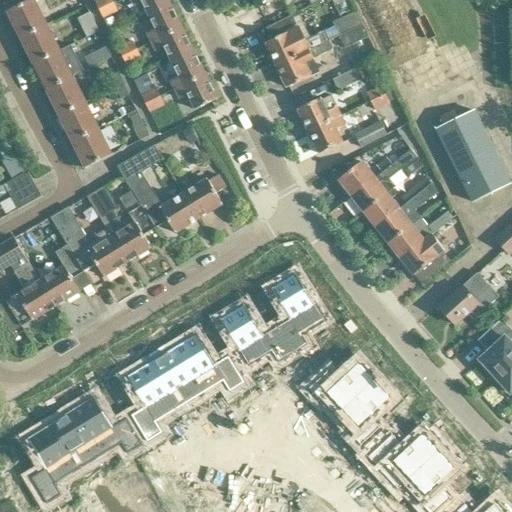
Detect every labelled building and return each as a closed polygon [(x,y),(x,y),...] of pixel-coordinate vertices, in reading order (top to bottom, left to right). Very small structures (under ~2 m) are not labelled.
[(30,0),(7,12),(20,38),(47,25),(34,0),(30,0)] [(114,3),(112,0),(97,0),(96,1),(100,10),(114,3)] [(170,4),(168,0),(129,0),(131,4),(138,0),(140,0),(147,15),(170,4)] [(118,12),(114,3),(100,10),(104,18),(118,12)] [(182,27),(170,4),(147,15),(155,30),(146,34),(150,43),(182,27)] [(363,24),(356,11),(333,23),(339,36),(363,24)] [(79,18),(88,38),(99,33),(89,13),(79,18)] [(273,40),(265,43),(276,65),(329,40),(324,32),(305,41),(292,16),(267,28),(273,40)] [(369,38),(363,24),(339,36),(345,49),(369,38)] [(60,51),(47,25),(20,38),(33,64),(60,51)] [(193,51),(182,27),(150,43),(155,51),(163,47),(171,62),(193,51)] [(314,59),(333,50),(329,40),(276,65),(287,88),(309,77),(321,72),(314,59)] [(119,48),(123,57),(137,50),(133,41),(119,48)] [(72,45),(60,51),(33,64),(46,90),(72,77),(84,71),(72,45)] [(106,47),(96,52),(98,57),(101,63),(111,58),(108,52),(106,47)] [(142,59),(137,50),(123,57),(128,66),(142,59)] [(205,74),(193,51),(171,62),(178,77),(170,81),(174,90),(205,74)] [(110,89),(124,82),(115,65),(102,72),(110,89)] [(359,81),(353,70),(332,80),(337,91),(359,81)] [(217,99),(205,74),(174,90),(178,98),(186,94),(194,110),(217,99)] [(135,81),(138,88),(148,83),(145,76),(135,81)] [(85,103),(72,77),(46,90),(59,116),(85,103)] [(152,90),(148,83),(138,88),(146,103),(160,97),(156,88),(152,90)] [(371,102),(394,91),(390,83),(367,94),(371,102)] [(122,99),(129,96),(124,85),(117,88),(122,99)] [(398,99),(394,91),(371,102),(374,110),(389,103),(398,99)] [(308,132),(340,117),(330,96),(321,101),(320,99),(298,109),(308,132)] [(164,105),(160,97),(146,103),(150,112),(164,105)] [(72,142),(98,129),(85,103),(59,116),(72,142)] [(475,111),(437,129),(473,203),(511,184),(475,111)] [(142,124),(137,113),(129,117),(135,128),(142,124)] [(345,126),(340,117),(308,132),(319,154),(342,143),(335,130),(345,126)] [(361,148),(387,135),(381,122),(355,135),(361,148)] [(111,155),(98,129),(72,142),(85,168),(111,155)] [(167,144),(172,157),(195,149),(191,136),(167,144)] [(0,148),(4,156),(13,151),(7,140),(0,144),(0,148)] [(119,168),(124,177),(133,192),(137,199),(146,194),(151,191),(140,171),(163,158),(155,145),(117,167),(118,168),(119,168)] [(390,180),(417,158),(411,150),(392,165),(382,172),(382,173),(374,180),(374,179),(352,196),(364,212),(386,195),(393,189),(396,187),(390,180)] [(24,172),(13,152),(2,159),(13,179),(24,172)] [(382,172),(392,165),(387,159),(377,167),(382,172)] [(352,196),(374,179),(361,163),(339,180),(352,196)] [(42,196),(28,171),(4,185),(18,210),(42,196)] [(207,179),(184,193),(199,219),(223,204),(216,193),(226,188),(218,175),(208,181),(207,179)] [(407,204),(431,185),(426,179),(402,198),(407,204)] [(415,211),(438,193),(432,184),(431,185),(407,204),(399,210),(377,228),(389,243),(421,218),(415,211)] [(155,228),(137,199),(133,192),(120,199),(134,223),(125,229),(115,214),(120,212),(105,186),(88,196),(99,213),(103,219),(102,220),(108,230),(112,238),(128,262),(151,248),(144,236),(155,228)] [(397,194),(393,189),(386,195),(364,212),(377,228),(399,210),(390,199),(397,194)] [(146,194),(137,199),(155,228),(168,221),(175,233),(199,219),(184,193),(161,207),(151,191),(146,194)] [(104,277),(128,262),(112,238),(108,230),(87,242),(85,239),(87,238),(69,207),(51,218),(67,246),(84,272),(96,265),(104,277)] [(432,235),(454,218),(449,212),(428,228),(421,218),(389,243),(401,259),(432,235)] [(509,255),(511,252),(511,225),(496,240),(509,255)] [(445,252),(432,235),(401,259),(414,275),(421,270),(429,279),(451,262),(443,253),(445,252)] [(0,271),(25,257),(14,238),(0,246),(0,271)] [(72,279),(84,272),(67,246),(55,253),(64,266),(40,281),(56,306),(80,292),(72,279)] [(14,271),(26,290),(7,302),(22,327),(56,306),(40,281),(28,262),(14,271)] [(474,320),(498,297),(477,273),(439,308),(456,326),(468,314),(474,320)] [(296,279),(272,294),(290,324),(277,332),(293,358),(307,349),(301,339),(324,325),(296,279)] [(245,310),(221,325),(248,371),(271,357),(278,367),(293,358),(277,332),(263,340),(245,310)] [(479,341),(489,352),(480,360),(500,382),(497,384),(506,394),(509,392),(511,394),(511,392),(511,344),(510,342),(511,339),(511,330),(502,319),(479,341)] [(341,332),(334,337),(343,348),(350,342),(341,332)] [(197,335),(173,350),(201,395),(223,381),(230,392),(244,383),(230,360),(217,368),(197,335)] [(19,347),(16,354),(24,357),(27,350),(19,347)] [(173,350),(150,363),(178,409),(201,395),(173,350)] [(150,363),(127,378),(147,411),(133,419),(148,442),(162,433),(156,423),(178,409),(150,363)] [(329,370),(309,388),(320,401),(328,394),(343,410),(375,381),(359,363),(339,381),(329,370)] [(375,381),(343,410),(358,427),(351,433),(362,446),(382,427),(372,416),(391,398),(375,380),(375,381)] [(254,391),(245,396),(253,410),(262,405),(254,391)] [(95,397),(71,412),(99,457),(122,444),(128,454),(143,445),(128,422),(115,430),(95,397)] [(71,412),(49,426),(76,471),(99,457),(71,412)] [(216,420),(209,424),(215,433),(222,429),(216,420)] [(49,426),(25,440),(45,473),(32,481),(46,504),(60,495),(54,485),(76,471),(49,426)] [(393,434),(373,453),(403,485),(443,447),(433,436),(428,441),(422,434),(406,449),(393,434)] [(443,447),(403,485),(427,511),(438,511),(452,499),(439,484),(455,469),(449,463),(453,458),(443,447)] [(219,483),(237,474),(230,460),(212,469),(219,483)] [(251,477),(264,491),(276,480),(262,466),(251,477)] [(285,483),(280,511),(326,511),(329,489),(285,483)] [(0,485),(0,510),(11,504),(1,485),(0,485)] [(98,492),(91,496),(97,505),(104,501),(98,492)] [(165,500),(154,503),(157,511),(167,507),(165,500)] [(234,511),(252,511),(249,502),(233,507),(234,511)] [(473,511),(465,503),(455,511),(503,511),(495,503),(485,511),(473,511)]
